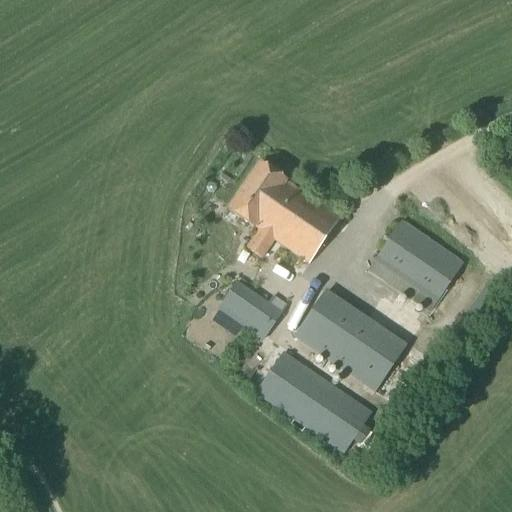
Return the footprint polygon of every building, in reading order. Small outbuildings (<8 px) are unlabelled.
[(308,267),(339,220),(285,182),(286,182),(259,164),(226,212),(253,230),(253,229),(257,231),(245,249),(261,261),(273,243),(308,267)] [(428,317),(435,307),(463,265),(401,222),(372,264),(365,274),(428,317)] [(484,340),(491,329),(511,297),(488,282),(460,325),(484,340)] [(267,305),(236,284),(216,312),(262,344),(286,307),(272,298),(267,305)] [(374,396),(407,348),(324,293),(292,340),(374,396)] [(342,457),(371,414),(282,354),(253,397),(292,423),(289,426),(301,434),(303,430),(342,457)]
